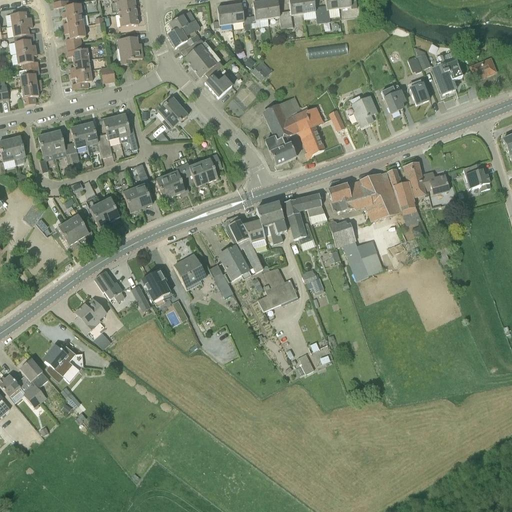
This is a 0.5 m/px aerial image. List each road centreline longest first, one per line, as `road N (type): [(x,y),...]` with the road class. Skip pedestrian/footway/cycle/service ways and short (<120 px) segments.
road 1 (secondary): [(0,333),(135,243),(265,193)]
road 2 (secondary): [(265,193),(481,116)]
road 3 (residential): [(265,193),(242,146),(170,70)]
